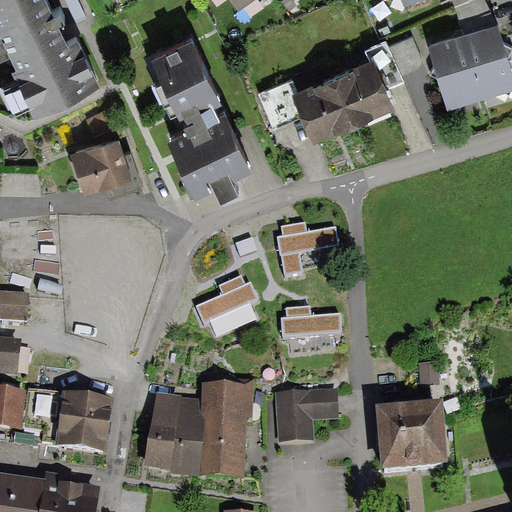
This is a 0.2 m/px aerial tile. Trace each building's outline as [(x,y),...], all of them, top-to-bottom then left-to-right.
[(0,0),(0,47),(31,107),(92,76),(52,0),(0,0)] [(511,76),(496,26),(463,37),(483,99),(511,89),(511,76)] [(463,37),(429,47),(448,109),(483,99),(463,37)] [(402,75),(422,67),(410,39),(390,47),(402,75)] [(335,80),(354,126),(387,111),(380,95),(400,86),(383,45),(364,53),(369,66),(335,80)] [(186,134),(224,116),(191,46),(152,64),(163,86),(155,89),(170,120),(178,116),(186,134)] [(317,141),(354,126),(335,80),(302,94),(295,77),(259,92),(276,131),(307,118),(317,141)] [(63,150),(77,183),(101,174),(106,193),(133,183),(127,164),(123,165),(107,125),(111,123),(103,103),(81,113),(92,138),(63,150)] [(231,182),(251,173),(224,116),(186,134),(167,143),(194,200),(212,191),(218,206),(238,197),(231,182)] [(306,224),(282,227),(284,236),(278,237),(283,274),(303,272),(300,253),(339,247),(336,228),(307,232),(306,224)] [(253,238),(236,243),(240,257),(257,252),(253,238)] [(223,296),(197,307),(204,323),(258,299),(251,282),(246,284),(242,275),(219,286),(223,296)] [(0,319),(27,322),(29,294),(0,291),(0,319)] [(283,320),(284,336),(341,331),(340,316),(310,318),(310,307),(286,309),(287,320),(283,320)] [(0,335),(0,374),(19,376),(23,338),(0,335)] [(436,364),(420,365),(421,384),(437,383),(436,364)] [(201,474),(245,475),(247,417),(253,417),(254,380),(239,379),(239,385),(204,383),(203,400),(201,474)] [(0,426),(22,429),(27,391),(0,387),(0,426)] [(42,443),(105,450),(111,399),(30,390),(26,428),(43,430),(42,443)] [(275,394),(278,441),(313,439),(312,419),(339,418),(338,391),(275,394)] [(158,395),(146,466),(168,472),(201,474),(203,400),(180,400),(158,395)] [(444,399),(376,405),(382,471),(450,465),(444,399)] [(97,511),(101,487),(60,480),(61,472),(46,470),(45,479),(39,511),(97,511)] [(0,511),(39,511),(45,479),(0,472),(0,511)]
